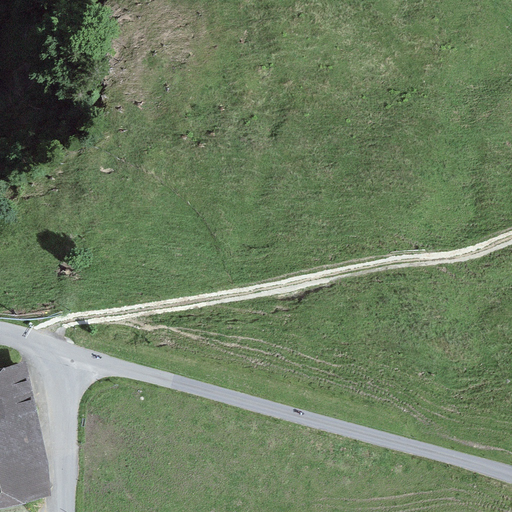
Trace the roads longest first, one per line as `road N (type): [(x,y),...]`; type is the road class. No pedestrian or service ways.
road 1 (track): [(30,341),(74,320),(511,238)]
road 2 (unclassified): [(60,350),(511,472)]
road 3 (unclassified): [(67,511),(60,350)]
